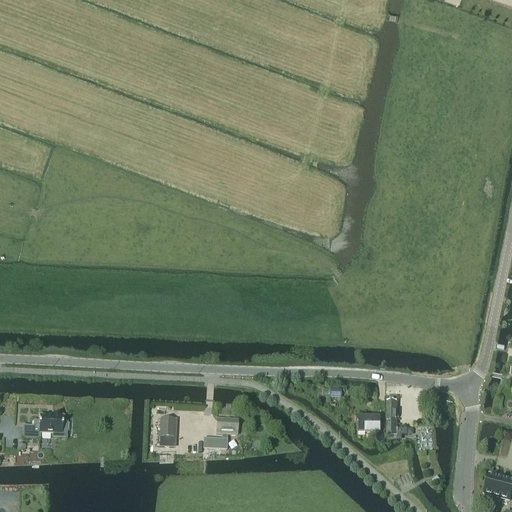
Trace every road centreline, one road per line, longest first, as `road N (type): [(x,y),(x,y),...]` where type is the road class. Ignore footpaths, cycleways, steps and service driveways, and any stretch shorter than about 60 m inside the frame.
road 1 (tertiary): [(468,388),(210,369)]
road 2 (tertiary): [(210,369),(0,359)]
road 3 (tertiary): [(468,388),(483,366),(511,228)]
road 4 (tertiary): [(467,511),(468,388)]
